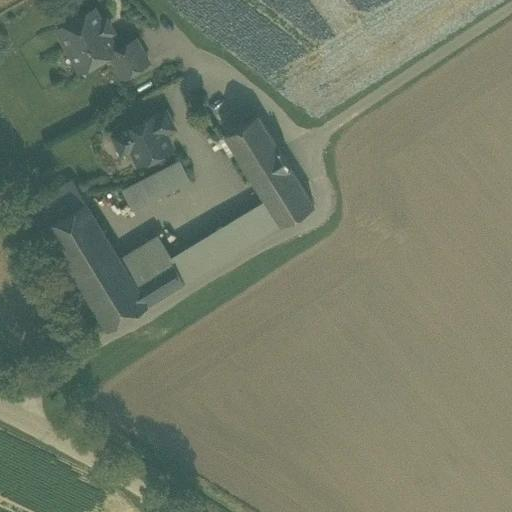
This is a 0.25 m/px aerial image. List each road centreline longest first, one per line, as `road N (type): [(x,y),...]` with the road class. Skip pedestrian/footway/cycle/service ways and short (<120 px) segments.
road 1 (track): [(511,8),(303,149)]
road 2 (unclassified): [(183,511),(0,410)]
